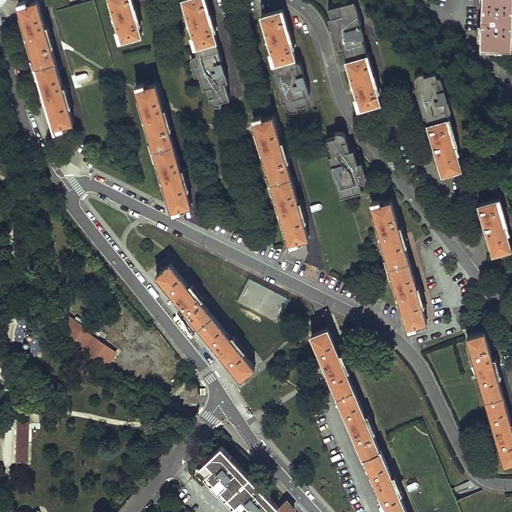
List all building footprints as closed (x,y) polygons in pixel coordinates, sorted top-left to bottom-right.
[(47,102),(55,130),(64,128),(64,124),(73,122),(68,104),(66,105),(64,97),(68,96),(66,87),(63,87),(50,44),(49,44),(46,36),(51,34),(40,0),(35,0),(32,1),(31,0),(24,0),(18,2),(27,31),(25,32),(27,41),(29,41),(34,57),(32,57),(37,76),(39,75),(44,93),(42,93),(45,102),(47,102)] [(117,30),(120,41),(141,35),(136,17),(140,15),(135,0),(111,0),(114,11),(112,11),(114,21),(117,20),(119,29),(117,30)] [(193,35),(196,45),(203,72),(200,73),(203,82),(201,82),(203,88),(208,86),(211,94),(208,95),(210,101),(211,103),(213,104),(217,105),(220,105),(219,101),(224,100),(219,83),(221,83),(218,73),(225,71),(212,21),(215,20),(209,0),(185,0),(190,16),(188,17),(190,26),(192,26),(195,35),(193,35)] [(347,56),(369,50),(364,36),(366,35),(354,0),(351,0),(328,7),(331,17),(334,25),(335,27),(337,28),(339,28),(341,28),(343,35),(341,36),(345,49),(347,56)] [(511,0),(482,0),(480,47),(511,49),(511,0)] [(271,52),(274,62),(276,70),(274,71),(284,101),(286,101),(287,106),(289,108),(291,110),(294,111),(297,110),(299,109),(298,106),(302,104),(300,97),(307,94),(304,85),(308,84),(304,73),(300,74),(294,56),(289,39),(293,38),(284,8),(263,14),(269,34),(266,35),(268,44),(271,43),(273,51),(271,52)] [(339,51),(345,49),(341,36),(343,35),(341,28),(339,28),(337,28),(335,27),(334,25),(331,17),(329,18),(339,51)] [(157,30),(144,33),(146,42),(160,39),(157,30)] [(369,50),(347,56),(354,79),(351,80),(354,89),(356,89),(359,96),(357,98),(361,108),(381,101),(375,83),(379,82),(369,50)] [(299,55),(294,56),(300,74),(304,73),(299,55)] [(224,82),(227,81),(225,71),(218,73),(221,83),(224,82)] [(414,87),(424,117),(446,110),(444,101),(447,100),(444,87),(440,88),(435,72),(423,76),(422,72),(420,73),(418,73),(415,75),(415,77),(414,79),(414,82),(416,86),(414,87)] [(165,184),(173,213),(181,211),(181,207),(190,204),(185,187),(183,187),(181,179),(185,178),(182,168),(180,169),(168,126),(165,127),(163,119),(168,117),(157,81),(152,83),(150,80),(137,84),(145,113),(143,114),(145,123),(148,123),(152,139),(149,140),(155,158),(157,158),(162,174),(160,175),(162,185),(165,184)] [(229,98),(224,82),(221,83),(219,83),(224,100),(229,98)] [(300,97),(302,104),(309,102),(307,94),(300,97)] [(449,117),(446,110),(424,117),(426,124),(428,124),(449,117)] [(282,216),(290,245),(298,243),(297,240),(306,236),(301,219),(300,219),(298,211),(301,211),(298,201),(297,201),(284,159),(282,159),(280,151),(286,149),(283,138),(279,139),(272,114),(268,115),(267,112),(253,117),(261,145),(258,146),(262,156),(264,155),(269,172),(267,172),(272,190),(274,190),(279,207),(277,207),(279,217),(282,216)] [(428,124),(444,173),(460,167),(453,145),(458,144),(449,117),(428,124)] [(331,154),(328,155),(340,197),(362,191),(348,139),(347,138),(345,135),(343,133),(340,132),(337,132),(335,132),(336,136),(327,138),(331,154)] [(400,301),(408,330),(416,327),(415,325),(426,321),(421,303),(419,303),(417,296),(421,294),(418,285),(415,286),(402,243),(400,243),(398,235),(402,233),(392,198),(385,201),(383,197),(371,201),(379,230),(377,231),(380,240),(382,240),(387,256),(384,257),(390,275),(392,275),(396,291),(394,292),(397,301),(400,301)] [(479,205),(494,253),(511,247),(511,246),(505,225),(508,224),(500,198),(479,205)] [(32,206),(31,199),(24,201),(26,211),(33,209),(32,206)] [(170,263),(157,275),(241,378),(255,366),(237,344),(238,343),(231,334),(229,336),(197,295),(198,293),(192,285),(190,287),(170,263)] [(85,327),(75,320),(77,318),(63,308),(61,310),(70,317),(58,334),(73,344),(101,363),(107,367),(117,353),(111,349),(112,346),(93,333),(85,327)] [(98,325),(90,319),(86,325),(86,326),(85,327),(93,333),(98,325)] [(327,331),(310,339),(363,459),(364,459),(387,511),(407,511),(396,486),(399,484),(395,476),(393,477),(381,450),(379,451),(369,427),(372,425),(368,416),(365,417),(342,365),(345,364),(341,356),(339,357),(327,331)] [(485,331),(469,336),(505,463),(511,460),(511,420),(511,421),(496,367),(499,366),(497,357),(493,358),(485,331)] [(17,420),(17,460),(29,460),(29,421),(17,420)] [(272,511),(278,507),(252,479),(221,445),(199,466),(215,484),(213,487),(236,511),(239,510),(241,511),(272,511)] [(290,511),(294,509),(285,500),(278,507),(272,511),(290,511)]
